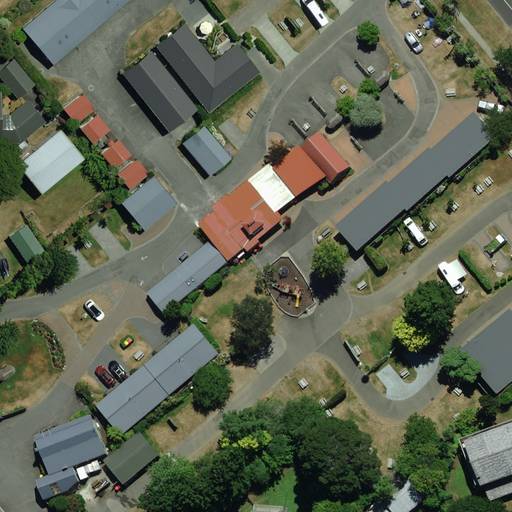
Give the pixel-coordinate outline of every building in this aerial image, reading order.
[(71,0),(53,0),(43,9),(75,46),(96,28),(71,0)] [(108,0),(71,0),(96,28),(117,10),(108,0)] [(108,0),(117,10),(128,0),(108,0)] [(315,25),(294,0),(282,0),(260,18),(285,49),(315,25)] [(294,0),(315,25),(345,0),(294,0)] [(43,9),(22,28),(54,65),(75,46),(43,9)] [(185,23),(155,47),(210,112),(216,61),(185,23)] [(236,43),(216,61),(210,112),(260,72),(236,43)] [(152,52),(123,75),(170,133),(199,110),(152,52)] [(35,84),(14,59),(0,70),(0,77),(18,98),(35,84)] [(64,109),(78,125),(95,111),(80,94),(64,109)] [(474,113),(459,125),(481,150),(495,138),(474,113)] [(96,114),(80,127),(94,142),(109,129),(96,114)] [(61,122),(16,159),(41,188),(85,151),(61,122)] [(459,125),(445,137),(467,162),(481,150),(459,125)] [(206,126),(182,145),(210,179),(233,160),(206,126)] [(319,131),(299,148),(328,181),(347,165),(319,131)] [(445,137),(430,149),(449,171),(452,174),(467,162),(445,137)] [(132,155),(118,140),(101,154),(115,169),(132,155)] [(428,146),(414,158),(436,183),(449,171),(430,149),(428,146)] [(278,163),(270,164),(296,196),(320,181),(328,181),(299,148),(278,163)] [(414,158),(400,170),(422,195),(436,183),(414,158)] [(136,159),(118,174),(130,189),(148,173),(136,159)] [(248,182),(275,213),(296,196),(270,164),(248,182)] [(400,170),(386,182),(405,204),(408,207),(422,195),(400,170)] [(176,204),(152,175),(136,188),(161,217),(176,204)] [(275,213),(248,182),(200,222),(212,237),(209,239),(229,263),(281,220),(275,213)] [(361,203),(379,225),(405,204),(386,182),(361,203)] [(161,217),(136,188),(121,201),(145,230),(161,217)] [(361,203),(335,225),(354,247),(379,225),(361,203)] [(46,250),(27,222),(5,237),(24,265),(46,250)] [(209,239),(178,264),(198,288),(229,263),(209,239)] [(178,264),(148,289),(167,313),(198,288),(178,264)] [(511,308),(511,309),(460,350),(495,394),(511,380),(511,308)] [(194,323),(169,344),(195,373),(220,353),(194,323)] [(169,344),(145,364),(170,394),(195,373),(169,344)] [(145,364),(120,385),(145,415),(170,394),(145,364)] [(120,385),(95,406),(120,436),(145,415),(120,385)] [(36,480),(43,497),(80,482),(74,467),(108,454),(91,412),(34,435),(49,475),(36,480)] [(511,421),(462,441),(483,496),(511,485),(511,421)] [(158,455),(141,432),(104,460),(122,483),(158,455)] [(415,469),(383,498),(395,511),(411,511),(435,490),(415,469)] [(0,511),(11,511),(0,498),(0,511)]
